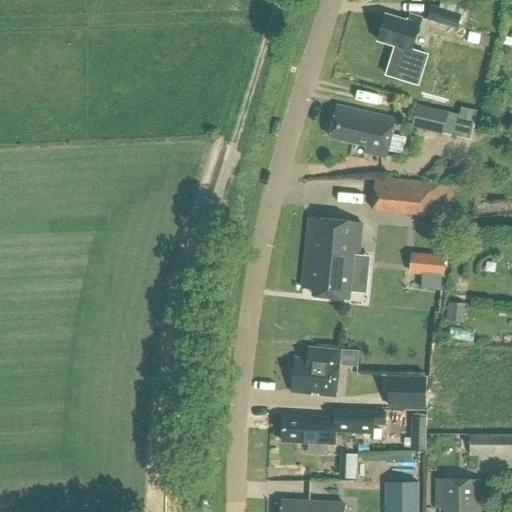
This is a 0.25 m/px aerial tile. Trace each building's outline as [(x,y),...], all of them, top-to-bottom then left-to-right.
[(424,19),(456,28),(462,7),(439,0),(437,8),(428,5),(424,19)] [(420,19),(409,16),(407,22),(385,15),(377,42),(409,52),(420,19)] [(470,32),(467,42),(488,46),(490,37),(470,32)] [(363,154),(385,159),(394,120),(336,106),(329,139),(365,147),(363,154)] [(441,138),(442,136),(468,142),(475,113),(459,110),(458,117),(414,107),(409,130),(441,138)] [(368,211),(447,218),(450,186),(371,178),(368,211)] [(309,219),(302,285),(309,286),(308,296),(347,300),(348,285),(364,287),(366,269),(362,268),(364,258),(357,257),(360,224),(309,219)] [(444,277),(446,256),(412,253),(410,274),(444,277)] [(322,396),(334,397),(338,363),(337,363),(338,351),(308,348),(306,360),(294,359),(291,393),(311,395),(311,391),(322,392),(322,396)] [(390,378),(390,406),(425,407),(426,379),(390,378)] [(282,417),(281,442),(308,443),(308,454),(327,455),(327,444),(334,445),(334,433),(372,434),(372,425),(384,425),(384,413),(340,411),(339,419),(282,417)] [(412,417),(411,450),(426,450),(427,417),(412,417)] [(511,436),(466,436),(466,456),(511,456),(511,436)] [(362,474),(365,451),(354,450),(352,473),(362,474)] [(476,511),(476,480),(432,480),(432,510),(441,510),(440,511),(476,511)] [(380,511),(414,511),(415,483),(381,482),(380,511)] [(343,511),(344,505),(281,502),(280,511),(343,511)] [(511,511),(511,502),(503,503),(503,511),(511,511)]
